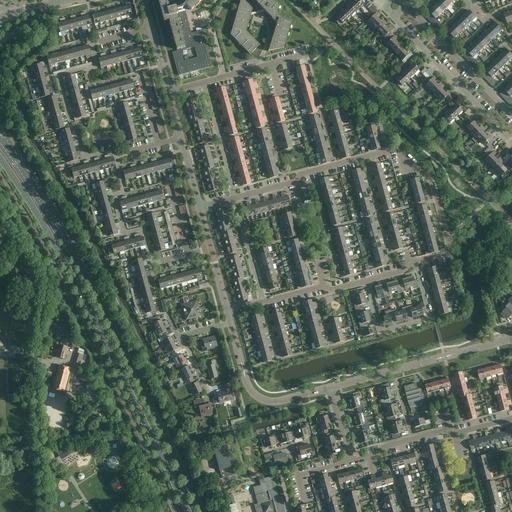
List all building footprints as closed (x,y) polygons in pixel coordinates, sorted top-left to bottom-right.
[(157,0),(164,22),(168,20),(169,24),(177,51),(172,52),(178,75),(212,66),(206,43),(203,35),(206,34),(205,29),(202,30),(195,32),(197,36),(192,37),(189,24),(185,11),(177,13),(175,3),(177,2),(176,2),(174,0),(157,0)] [(190,0),(185,5),(190,10),(200,0),(190,0)] [(243,0),(240,0),(231,31),(233,37),(249,54),(252,52),(259,45),(255,40),(246,31),(252,9),(243,0)] [(272,0),(253,0),(274,21),(276,16),(279,6),(272,0)] [(349,1),(347,3),(355,12),(359,8),(354,2),(351,4),(349,1)] [(440,1),(436,4),(443,11),(447,8),(440,1)] [(347,8),(345,10),(351,16),(355,12),(347,3),(345,5),(347,8)] [(436,4),(433,8),(439,15),(443,11),(436,4)] [(429,11),(429,12),(431,14),(433,16),(435,18),(436,18),(439,15),(433,8),(429,11)] [(341,9),(339,11),(347,20),(351,16),(345,10),(343,11),(341,9)] [(374,10),(372,12),(370,15),(372,17),(368,20),(372,25),(378,19),(376,17),(378,15),(374,10)] [(470,10),(466,14),(473,21),(476,17),(470,10)] [(347,20),(339,11),(337,13),(339,15),(337,18),(338,18),(335,21),(338,24),(341,21),(343,24),(347,20)] [(85,12),(83,13),(86,25),(92,24),(90,15),(85,17),(85,16),(85,13),(86,13),(85,12)] [(511,21),(508,12),(503,14),(507,23),(511,21)] [(466,14),(462,17),(469,24),(473,21),(466,14)] [(75,15),(73,16),(76,28),(81,27),(79,18),(75,19),(75,16),(75,15)] [(279,17),(268,51),(283,48),(292,21),(279,17)] [(462,17),(459,21),(466,28),(469,24),(462,17)] [(65,18),(62,18),(65,31),(71,30),(68,21),(65,22),(64,22),(65,18)] [(378,19),(372,25),(376,29),(385,20),(383,18),(380,21),(378,19)] [(380,33),(386,27),(384,25),(385,24),(387,22),(385,20),(376,29),(374,31),(378,35),(380,33)] [(459,21),(455,24),(462,31),(466,28),(459,21)] [(496,23),(492,27),(499,34),(502,30),(496,23)] [(455,24),(452,28),(458,35),(462,31),(455,24)] [(392,33),(394,31),(390,27),(388,29),(386,27),(380,33),(384,37),(386,39),(388,38),(390,36),(392,33)] [(492,27),(488,30),(495,37),(499,34),(492,27)] [(448,31),(450,33),(452,36),(454,38),(456,40),(458,42),(460,44),(455,38),(458,35),(452,28),(448,31)] [(488,30),(485,33),(491,40),(495,37),(488,30)] [(391,48),(397,42),(394,40),(397,38),(392,33),(390,36),(388,38),(386,39),(384,41),(391,48)] [(485,33),(481,37),(488,44),(491,40),(485,33)] [(481,37),(478,40),(484,47),(488,44),(481,37)] [(397,42),(391,48),(394,52),(404,42),(402,40),(398,44),(397,42)] [(478,40),(474,44),(481,51),(484,47),(478,40)] [(404,42),(394,52),(398,56),(404,50),(402,48),(406,44),(404,42)] [(474,44),(470,47),(477,54),(481,51),(474,44)] [(126,47),(123,48),(127,60),(132,59),(130,51),(127,51),(126,47)] [(467,51),(469,53),(471,55),(473,57),(473,58),(477,54),(470,47),(467,51)] [(115,50),(113,51),(116,63),(121,62),(119,53),(116,54),(115,50)] [(404,50),(398,56),(402,60),(402,61),(404,63),(413,55),(408,50),(406,52),(404,50)] [(105,53),(102,53),(106,66),(111,65),(109,56),(106,57),(105,53)] [(504,53),(500,56),(506,63),(510,60),(504,53)] [(500,56),(496,60),(503,67),(506,63),(500,56)] [(496,60),(493,63),(499,70),(503,67),(496,60)] [(411,66),(408,68),(414,74),(419,70),(410,61),(408,63),(411,66)] [(33,66),(34,71),(42,69),(42,67),(45,66),(44,62),(37,64),(37,65),(33,66)] [(493,63),(489,67),(496,74),(499,70),(493,63)] [(293,75),(297,74),(306,72),(304,66),(296,68),(297,72),(293,73),(293,75)] [(404,67),(402,69),(410,78),(414,74),(408,68),(407,70),(404,67)] [(485,70),(485,71),(488,73),(490,75),(492,77),(496,74),(489,67),(485,70)] [(402,74),(400,76),(406,82),(410,78),(402,69),(400,71),(402,74)] [(306,72),(297,74),(298,78),(294,79),(295,81),(299,80),(307,78),(306,72)] [(434,81),(437,78),(435,76),(434,77),(432,74),(429,77),(427,79),(429,81),(426,84),(430,89),(436,83),(434,81)] [(406,82),(400,76),(398,78),(396,75),(394,77),(402,86),(406,82)] [(49,78),(37,82),(38,87),(47,85),(46,82),(50,81),(49,78)] [(307,78),(299,80),(300,84),(296,85),(296,87),(300,86),(309,83),(307,78)] [(244,82),(245,88),(257,85),(256,82),(253,83),(252,80),(244,82)] [(436,83),(430,89),(434,93),(442,84),(441,82),(438,85),(436,83)] [(309,83),(300,86),(301,90),(298,91),(298,92),(302,91),(310,89),(309,83)] [(442,84),(434,93),(438,97),(444,91),(442,89),(444,87),(442,84)] [(257,85),(245,88),(247,94),(255,92),(254,88),(258,87),(257,85)] [(213,93),(214,96),(226,93),(225,87),(216,89),(217,93),(213,93)] [(52,89),(40,92),(41,98),(50,95),(49,92),(53,91),(52,89)] [(310,89),(302,91),(303,95),(299,96),(300,98),(303,97),(312,95),(310,89)] [(450,102),(456,96),(454,93),(452,95),(448,91),(446,93),(444,91),(438,97),(442,101),(445,98),(449,102),(450,102)] [(226,93),(214,96),(215,99),(218,98),(219,101),(228,99),(226,93)] [(312,95),(303,97),(305,101),(301,102),(301,104),(305,103),(314,101),(312,95)] [(260,96),(248,100),(250,105),(258,103),(257,100),(261,99),(260,96)] [(267,104),(268,107),(280,104),(278,98),(270,100),(271,103),(267,104)] [(217,105),(217,108),(229,105),(228,99),(219,101),(220,104),(217,105)] [(314,101),(305,103),(306,107),(302,108),(303,110),(307,109),(315,107),(314,101)] [(454,107),(452,109),(458,115),(462,111),(454,102),(452,104),(454,107)] [(258,103),(250,105),(251,111),(263,108),(262,105),(259,106),(258,103)] [(280,104),(268,107),(269,110),(272,109),(273,112),(282,109),(280,104)] [(229,105),(217,108),(218,110),(221,110),(222,113),(231,110),(229,105)] [(116,114),(117,116),(130,113),(129,107),(120,110),(121,112),(116,114)] [(315,107),(307,109),(308,113),(304,114),(304,116),(317,112),(315,107)] [(263,108),(251,111),(253,117),(261,115),(260,111),(264,111),(263,108)] [(448,108),(446,110),(454,119),(458,115),(452,109),(450,111),(448,108)] [(270,116),(271,118),(283,115),(282,109),(273,112),(274,115),(270,116)] [(220,117),(221,119),(232,116),(231,110),(222,113),(223,116),(220,117)] [(326,117),(327,119),(339,116),(337,110),(329,113),(330,116),(326,117)] [(454,119),(446,110),(444,112),(446,115),(444,117),(450,123),(454,119)] [(84,111),(76,113),(76,116),(73,116),(75,121),(82,119),(81,118),(86,116),(84,111)] [(261,115),(253,117),(254,123),(266,119),(266,117),(262,118),(261,115)] [(283,115),(271,118),(272,121),(275,120),(276,123),(285,121),(283,115)] [(232,116),(221,119),(221,122),(225,121),(225,124),(234,122),(232,116)] [(309,118),(311,124),(323,121),(322,118),(318,119),(318,116),(309,118)] [(339,116),(327,119),(328,122),(331,121),(332,124),(341,122),(339,116)] [(471,132),(477,126),(475,124),(477,122),(473,117),(470,120),(470,119),(468,122),(471,124),(467,127),(471,132)] [(119,124),(120,126),(133,123),(131,118),(122,120),(123,123),(119,124)] [(203,118),(199,119),(200,120),(192,122),(193,124),(193,127),(203,124),(202,121),(204,121),(203,118)] [(266,119),(254,123),(256,129),(264,126),(264,124),(264,123),(267,122),(266,119)] [(323,121),(311,124),(312,130),(321,128),(320,125),(323,124),(323,121)] [(223,128),(224,131),(236,128),(234,122),(225,124),(226,127),(223,128)] [(330,128),(330,131),(342,128),(341,124),(341,122),(332,124),(333,127),(330,128)] [(275,131),(275,133),(287,130),(286,125),(277,127),(278,130),(275,131)] [(367,134),(376,131),(374,125),(366,128),(367,132),(363,133),(364,135),(367,134)] [(477,126),(471,132),(475,136),(483,127),(482,125),(479,128),(477,126)] [(204,127),(204,128),(194,131),(196,135),(205,133),(204,130),(206,129),(206,126),(204,127)] [(479,140),(485,134),(483,132),(486,130),(483,127),(475,136),(472,138),(476,142),(479,140)] [(236,128),(224,131),(224,134),(228,133),(229,136),(237,134),(236,128)] [(321,128),(312,130),(314,136),(326,132),(325,130),(321,131),(321,128)] [(342,128),(330,131),(331,134),(334,133),(335,136),(344,134),(342,128)] [(257,132),(259,138),(271,135),(270,132),(266,133),(265,130),(257,132)] [(287,130),(275,133),(276,136),(279,135),(280,138),(289,136),(287,130)] [(367,134),(369,138),(365,139),(365,141),(369,139),(378,137),(376,131),(367,134)] [(326,132),(314,136),(315,141),(324,139),(323,136),(326,135),(326,132)] [(74,133),(62,136),(59,137),(60,142),(63,141),(72,139),(71,136),(75,135),(74,133)] [(136,134),(127,136),(127,138),(125,139),(126,143),(133,142),(142,140),(141,136),(137,137),(136,134)] [(333,140),(333,143),(345,140),(344,134),(335,136),(336,139),(333,140)] [(485,134),(479,140),(483,144),(487,141),(489,143),(491,141),(493,139),(489,134),(487,136),(485,134)] [(206,137),(197,140),(198,144),(208,142),(207,138),(209,138),(208,135),(206,136),(206,137)] [(271,135),(259,138),(260,144),(269,142),(268,138),(271,137),(271,135)] [(278,142),(278,145),(290,142),(289,136),(280,138),(281,142),(278,142)] [(227,144),(228,147),(240,143),(238,137),(230,140),(231,143),(227,144)] [(366,145),(367,146),(371,145),(379,143),(378,137),(369,139),(370,144),(366,145)] [(324,139),(315,141),(317,147),(329,144),(328,141),(325,142),(324,139)] [(345,140),(333,143),(334,146),(338,145),(338,148),(347,145),(345,140)] [(269,142),(260,144),(262,150),(274,146),(273,144),(269,145),(269,142)] [(290,142),(278,145),(279,148),(282,147),(283,150),(292,148),(290,142)] [(77,143),(65,147),(66,152),(75,149),(74,147),(78,145),(77,143)] [(240,143),(228,147),(229,149),(232,148),(233,151),(241,149),(240,143)] [(371,145),(372,149),(368,150),(368,152),(381,149),(379,143),(371,145)] [(329,144),(317,147),(318,153),(327,151),(326,148),(329,147),(329,144)] [(336,152),(337,154),(349,151),(347,145),(338,148),(339,151),(336,152)] [(274,146),(262,150),(263,155),(272,153),(271,150),(274,149),(274,146)] [(230,155),(231,158),(243,155),(241,149),(233,151),(234,154),(230,155)] [(491,149),(489,151),(487,154),(489,156),(485,159),(489,163),(495,158),(493,156),(495,154),(491,149)] [(327,151),(318,153),(320,159),(332,156),(331,153),(328,154),(327,151)] [(349,151),(337,154),(337,157),(341,156),(342,159),(350,157),(349,151)] [(80,153),(68,157),(69,162),(78,160),(77,157),(81,156),(80,153)] [(272,153),(263,155),(265,161),(277,158),(276,155),(273,156),(272,153)] [(109,154),(107,155),(110,168),(115,166),(113,158),(110,159),(109,154)] [(167,159),(165,160),(167,169),(171,168),(172,172),(176,171),(173,161),(173,162),(171,155),(166,156),(167,159)] [(243,155),(231,158),(232,161),(235,160),(236,163),(245,161),(243,155)] [(332,156),(320,159),(321,165),(330,162),(329,159),(333,158),(332,156)] [(99,157),(96,158),(100,170),(105,169),(103,161),(100,161),(99,157)] [(493,167),(501,159),(500,157),(497,160),(495,158),(489,163),(493,167)] [(95,163),(92,163),(94,172),(95,174),(100,173),(100,170),(96,158),(94,159),(95,163)] [(156,158),(153,159),(157,171),(162,170),(159,161),(157,162),(156,158)] [(277,158),(265,161),(266,167),(275,165),(274,162),(277,161),(277,158)] [(501,159),(493,167),(491,169),(495,174),(497,172),(503,166),(501,164),(504,162),(501,159)] [(88,160),(86,161),(89,173),(94,172),(92,163),(89,164),(88,160)] [(145,161),(143,162),(146,174),(152,173),(149,164),(146,165),(145,161)] [(233,167),(234,170),(246,166),(245,161),(236,163),(237,166),(233,167)] [(369,170),(370,173),(382,169),(380,163),(371,166),(372,169),(369,170)] [(135,164),(132,165),(136,177),(141,176),(139,167),(136,168),(135,164)] [(79,176),(77,168),(74,168),(73,165),(69,166),(71,173),(72,173),(73,177),(79,176)] [(275,165),(266,167),(268,173),(280,169),(279,167),(276,168),(275,165)] [(246,166),(234,170),(235,172),(238,171),(239,174),(248,172),(246,166)] [(505,168),(503,166),(497,172),(495,174),(497,175),(499,173),(504,179),(508,174),(506,172),(510,168),(507,166),(505,168)] [(280,169),(268,173),(269,179),(278,176),(277,173),(280,172),(280,169)] [(351,171),(353,177),(365,174),(364,171),(361,172),(360,169),(351,171)] [(382,169),(370,173),(370,175),(374,174),(375,177),(383,175),(382,169)] [(236,178),(237,181),(249,178),(248,172),(239,174),(240,178),(236,178)] [(205,179),(206,183),(216,180),(215,178),(217,177),(216,174),(214,175),(215,176),(205,179)] [(365,174),(353,177),(354,183),(363,181),(362,177),(366,176),(365,174)] [(372,181),(373,184),(385,181),(383,175),(375,177),(375,180),(372,181)] [(319,180),(321,186),(329,183),(328,179),(332,178),(332,176),(319,180)] [(249,178),(237,181),(238,184),(241,183),(242,186),(251,184),(249,178)] [(408,187),(411,186),(420,184),(418,178),(410,180),(411,184),(407,185),(408,187)] [(329,183),(321,186),(322,191),(331,189),(330,185),(337,183),(336,181),(329,183)] [(363,181),(354,183),(356,189),(368,185),(367,183),(364,184),(363,181)] [(385,181),(373,184),(374,187),(377,186),(378,189),(386,187),(385,181)] [(219,183),(217,184),(217,185),(207,187),(209,192),(218,189),(217,186),(219,186),(219,183)] [(412,190),(409,191),(406,192),(406,194),(409,193),(413,192),(421,190),(420,184),(411,186),(412,190)] [(368,185),(356,189),(358,194),(366,192),(365,189),(369,188),(368,185)] [(109,186),(96,189),(97,194),(106,192),(105,189),(109,188),(109,186)] [(375,193),(376,196),(388,192),(386,187),(378,189),(379,192),(375,193)] [(331,189),(322,191),(324,197),(333,195),(331,191),(335,190),(335,188),(331,189)] [(414,196),(410,197),(408,198),(409,199),(415,198),(423,196),(421,190),(413,192),(414,196)] [(366,192),(358,194),(359,200),(371,197),(370,194),(367,195),(366,192)] [(388,192),(376,196),(377,198),(380,198),(381,200),(389,198),(388,192)] [(333,195),(324,197),(326,203),(334,201),(333,197),(337,196),(336,194),(333,195)] [(282,197),(283,197),(286,207),(290,206),(288,196),(285,197),(284,195),(281,195),(282,197)] [(126,196),(124,196),(127,209),(132,208),(130,199),(127,200),(126,196)] [(423,196),(415,198),(416,202),(412,203),(412,205),(425,201),(423,196)] [(281,208),(279,198),(276,199),(275,197),(273,198),(273,200),(274,199),(277,209),(281,208)] [(371,197),(359,200),(361,206),(369,204),(368,201),(372,200),(371,197)] [(378,205),(379,207),(391,204),(389,198),(381,200),(382,204),(378,205)] [(273,210),(270,201),(267,201),(267,200),(264,200),(264,202),(266,202),(268,211),(273,210)] [(334,201),(326,203),(327,209),(336,207),(334,203),(338,201),(338,200),(334,201)] [(256,204),(257,204),(260,214),(264,213),(262,203),(258,204),(258,202),(255,203),(256,204)] [(247,207),(249,206),(251,216),(255,215),(253,205),(250,206),(249,204),(247,205),(247,207)] [(369,204),(361,206),(362,212),(374,209),(373,206),(370,207),(369,204)] [(391,204),(379,207),(380,210),(383,209),(384,212),(393,210),(391,204)] [(336,207),(327,209),(329,215),(337,212),(336,208),(340,207),(340,205),(336,207)] [(415,214),(419,213),(427,211),(425,205),(417,207),(418,211),(414,212),(415,214)] [(374,209),(362,212),(364,218),(372,215),(371,212),(375,211),(374,209)] [(225,214),(227,214),(226,211),(224,211),(225,213),(215,215),(216,220),(226,217),(225,214)] [(337,212),(329,215),(330,220),(339,218),(338,214),(342,213),(341,211),(337,212)] [(427,211),(419,213),(420,217),(416,218),(416,220),(420,219),(429,216),(427,211)] [(278,216),(279,220),(280,222),(283,221),(292,218),(290,212),(278,216)] [(382,220),(383,223),(395,219),(393,213),(385,216),(386,219),(382,220)] [(421,223),(417,224),(415,224),(416,226),(422,224),(430,222),(429,216),(420,219),(421,223)] [(339,218),(330,220),(332,226),(340,224),(339,220),(343,219),(343,217),(339,218)] [(283,221),(284,225),(281,226),(281,227),(285,226),(294,224),(292,218),(283,221)] [(365,221),(366,227),(378,224),(378,221),(374,222),(373,219),(365,221)] [(395,219),(383,223),(384,225),(387,224),(388,227),(397,225),(395,219)] [(229,220),(227,220),(227,221),(217,224),(218,228),(228,226),(227,223),(229,222),(229,220)] [(430,222),(422,224),(423,228),(419,229),(419,231),(423,230),(432,228),(430,222)] [(285,226),(286,230),(282,231),(283,233),(286,232),(295,230),(294,224),(285,226)] [(378,224),(366,227),(368,233),(376,231),(376,227),(379,226),(378,224)] [(385,231),(386,234),(398,231),(397,225),(388,227),(389,230),(385,231)] [(333,230),(334,236),(343,233),(342,229),(346,228),(345,226),(333,230)] [(234,230),(233,228),(229,229),(229,230),(222,232),(223,237),(232,234),(232,231),(234,230)] [(432,228),(423,230),(424,234),(421,235),(421,237),(425,236),(433,234),(432,228)] [(286,232),(288,236),(284,237),(284,239),(297,236),(295,230),(286,232)] [(376,231),(368,233),(369,239),(381,235),(381,233),(377,234),(376,231)] [(398,231),(386,234),(387,237),(390,236),(391,239),(400,237),(398,231)] [(343,233),(334,236),(336,241),(344,239),(343,235),(347,234),(347,232),(343,233)] [(139,233),(137,234),(140,247),(146,245),(143,237),(142,237),(140,237),(139,233)] [(433,234),(425,236),(426,240),(422,241),(422,243),(426,242),(435,239),(433,234)] [(381,235),(369,239),(371,244),(380,242),(379,239),(382,238),(381,235)] [(129,236),(126,237),(130,249),(135,248),(133,239),(130,240),(129,236)] [(236,239),(235,236),(233,237),(234,238),(224,241),(225,245),(235,243),(234,240),(236,239)] [(389,243),(389,246),(401,242),(400,237),(391,239),(392,242),(389,243)] [(344,239),(336,241),(338,247),(346,245),(345,241),(349,240),(348,238),(344,239)] [(287,249),(291,248),(290,247),(299,245),(298,239),(289,242),(290,246),(286,247),(287,249)] [(435,239),(426,242),(427,246),(424,247),(424,249),(428,248),(436,245),(435,239)] [(380,242),(371,244),(373,250),(384,247),(384,244),(380,245),(380,242)] [(401,242),(389,246),(390,248),(393,247),(394,251),(403,248),(401,242)] [(346,245),(338,247),(339,253),(348,251),(347,251),(346,247),(354,245),(353,243),(346,245)] [(164,244),(155,246),(156,249),(153,250),(154,254),(161,252),(160,251),(165,250),(164,244)] [(238,248),(237,245),(236,246),(236,247),(226,250),(227,254),(237,251),(236,248),(238,248)] [(290,247),(291,248),(292,251),(288,253),(288,254),(292,253),(301,251),(299,245),(290,247)] [(436,245),(428,248),(429,252),(425,253),(426,254),(438,251),(436,245)] [(261,253),(260,255),(269,253),(271,252),(271,251),(269,252),(267,247),(256,250),(256,251),(261,253)] [(384,247),(373,250),(374,256),(383,254),(382,251),(385,250),(384,247)] [(348,251),(339,253),(341,259),(349,257),(349,256),(348,252),(354,251),(353,249),(347,251),(348,251)] [(292,253),(293,257),(289,258),(290,260),(294,259),(302,257),(301,251),(292,253)] [(260,255),(257,256),(257,257),(262,258),(262,261),(271,259),(273,258),(272,257),(270,258),(269,253),(260,255)] [(383,254),(374,256),(376,262),(388,259),(387,256),(384,257),(383,254)] [(349,257),(341,259),(342,265),(351,262),(350,258),(353,257),(353,255),(349,256),(349,257)] [(294,259),(295,263),(291,264),(291,266),(295,265),(304,263),(302,257),(294,259)] [(262,261),(259,262),(259,263),(264,264),(263,267),(272,264),(274,264),(274,263),(272,263),(271,259),(262,261)] [(388,259),(376,262),(377,268),(386,265),(385,262),(388,261),(388,259)] [(351,262),(342,265),(344,270),(352,268),(351,264),(357,262),(357,261),(351,262)] [(147,262),(134,266),(136,271),(144,269),(143,266),(147,265),(147,262)] [(295,265),(296,269),(292,270),(293,272),(297,271),(305,268),(304,263),(295,265)] [(263,267),(260,267),(261,269),(266,270),(265,272),(265,273),(274,270),(276,270),(275,269),(273,269),(272,264),(263,267)] [(197,270),(195,270),(197,279),(199,285),(206,284),(205,280),(200,282),(199,278),(202,277),(201,273),(203,273),(201,266),(196,267),(197,270)] [(352,268),(344,270),(345,276),(354,274),(353,270),(359,268),(358,266),(352,268)] [(427,269),(429,275),(437,273),(436,268),(440,267),(440,266),(427,269)] [(307,274),(305,268),(297,271),(293,272),(295,277),(298,276),(307,274)] [(186,269),(183,269),(187,282),(192,280),(189,272),(187,272),(186,269)] [(265,273),(265,272),(262,273),(262,274),(267,276),(267,278),(275,276),(277,276),(277,274),(275,275),(274,270),(265,273)] [(175,271),(173,272),(176,285),(181,283),(179,275),(176,275),(175,271)] [(437,273),(429,275),(431,281),(439,279),(438,274),(442,273),(441,272),(437,273)] [(149,273),(137,276),(138,281),(147,279),(146,277),(150,276),(149,273)] [(165,274),(162,275),(166,287),(171,286),(169,277),(166,278),(165,274)] [(298,276),(299,280),(296,281),(296,283),(300,282),(308,280),(307,274),(298,276)] [(267,278),(263,279),(264,280),(269,282),(268,284),(277,282),(278,282),(279,281),(278,280),(277,281),(275,276),(267,278)] [(413,277),(407,278),(410,287),(411,291),(414,290),(413,289),(419,288),(417,281),(414,281),(413,277)] [(403,284),(401,285),(403,292),(408,290),(407,288),(410,287),(407,278),(402,279),(403,284)] [(439,279),(431,281),(432,286),(441,284),(439,280),(443,279),(443,278),(439,279)] [(300,282),(301,286),(297,287),(298,289),(310,286),(308,280),(300,282)] [(397,281),(391,282),(394,291),(397,290),(397,293),(403,292),(401,285),(398,286),(397,281)] [(268,284),(265,285),(265,286),(270,287),(270,290),(270,293),(276,292),(275,288),(278,288),(277,282),(268,284)] [(387,289),(385,289),(387,296),(392,295),(391,292),(394,291),(391,282),(386,284),(387,289)] [(441,284),(432,286),(434,292),(442,290),(441,286),(445,285),(444,283),(441,284)] [(247,287),(246,284),(244,285),(244,286),(235,289),(236,293),(246,290),(245,287),(247,287)] [(381,285),(375,287),(377,296),(380,295),(380,298),(387,296),(385,289),(385,290),(382,291),(381,285)] [(442,290),(434,292),(435,298),(443,295),(442,291),(446,290),(446,291),(449,290),(448,288),(446,289),(442,290)] [(357,291),(351,293),(352,298),(355,298),(356,300),(364,298),(363,293),(358,294),(357,291)] [(249,296),(248,293),(246,293),(247,295),(237,297),(238,302),(248,299),(247,296),(249,296)] [(443,295),(435,298),(437,303),(445,301),(444,297),(448,296),(447,294),(443,295)] [(182,305),(184,312),(191,310),(189,303),(187,303),(186,301),(188,300),(187,296),(182,298),(184,304),(182,305)] [(364,298),(356,300),(356,303),(354,304),(355,310),(362,308),(361,305),(366,303),(364,298)] [(161,300),(165,313),(168,312),(167,307),(169,307),(169,306),(170,306),(169,303),(168,303),(168,302),(167,299),(161,300)] [(303,302),(304,308),(316,305),(316,303),(312,304),(311,300),(303,302)] [(445,301),(437,303),(438,309),(447,307),(446,303),(450,302),(449,300),(445,301)] [(197,301),(189,303),(191,310),(199,308),(197,301)] [(418,306),(415,307),(418,316),(423,315),(422,310),(424,309),(422,302),(417,304),(418,306)] [(147,313),(145,313),(146,318),(152,316),(152,313),(158,311),(157,307),(154,308),(154,305),(145,308),(147,313)] [(316,305),(304,308),(306,314),(314,311),(313,308),(317,307),(316,305)] [(412,305),(406,307),(408,313),(411,313),(412,318),(418,316),(415,307),(412,308),(412,305)] [(447,307),(438,309),(440,315),(448,313),(447,309),(455,307),(454,305),(447,307)] [(402,311),(399,312),(402,320),(407,319),(406,314),(408,313),(406,307),(401,308),(402,311)] [(511,313),(506,307),(502,311),(503,312),(500,314),(505,318),(507,316),(509,318),(511,315),(511,313)] [(199,308),(191,310),(193,318),(201,316),(199,308)] [(268,315),(269,318),(281,314),(279,308),(271,311),(271,314),(268,315)] [(360,315),(360,318),(369,316),(368,310),(363,312),(362,309),(355,311),(357,316),(360,315)] [(390,310),(392,318),(395,317),(396,322),(402,320),(399,312),(396,312),(396,309),(391,311),(390,310)] [(191,310),(184,312),(186,320),(189,319),(189,320),(191,320),(191,318),(193,318),(191,310)] [(382,316),(385,325),(391,323),(389,317),(392,317),(392,318),(390,310),(384,311),(385,315),(382,316)] [(314,311),(306,314),(307,320),(319,316),(319,314),(315,315),(314,311)] [(250,316),(252,322),(264,319),(263,316),(260,317),(259,314),(250,316)] [(281,314),(269,318),(269,320),(273,319),(274,322),(282,320),(281,314)] [(319,316),(307,320),(309,325),(318,323),(317,320),(320,319),(319,316)] [(369,316),(360,318),(361,321),(358,322),(360,327),(367,325),(366,322),(371,321),(369,316)] [(149,322),(152,322),(153,324),(156,329),(167,324),(165,321),(162,323),(159,317),(148,319),(149,322)] [(327,324),(327,327),(339,323),(338,318),(329,320),(330,323),(327,324)] [(264,319),(252,322),(254,328),(262,326),(261,322),(265,321),(264,319)] [(271,326),(272,329),(284,326),(282,320),(274,322),(274,325),(271,326)] [(318,323),(309,325),(310,331),(322,328),(322,325),(318,326),(318,323)] [(339,323),(327,327),(328,329),(331,328),(332,332),(341,329),(339,323)] [(167,324),(156,329),(158,335),(160,338),(161,338),(166,335),(165,332),(166,331),(165,329),(169,327),(167,324)] [(262,326),(254,328),(255,334),(267,330),(266,328),(263,329),(262,326)] [(284,326),(272,329),(273,332),(276,331),(277,334),(285,332),(284,326)] [(365,333),(365,336),(374,334),(372,327),(367,329),(366,326),(359,328),(361,334),(365,333)] [(322,328),(310,331),(312,337),(321,335),(320,332),(323,331),(322,328)] [(330,336),(330,338),(342,335),(341,329),(332,332),(333,335),(330,336)] [(267,330),(255,334),(257,339),(265,337),(264,334),(268,333),(267,330)] [(274,338),(275,341),(287,337),(285,332),(277,334),(278,337),(274,338)] [(166,335),(161,338),(162,341),(164,340),(167,346),(173,343),(170,337),(168,338),(166,335)] [(321,335),(312,337),(314,343),(326,339),(325,337),(321,338),(321,335)] [(342,335),(330,338),(331,341),(335,340),(335,343),(344,341),(342,335)] [(206,348),(217,345),(214,337),(203,340),(204,345),(201,345),(203,351),(207,350),(206,348)] [(265,337),(257,339),(258,345),(270,342),(269,339),(266,340),(265,337)] [(287,337),(275,341),(276,343),(279,342),(280,346),(288,343),(287,337)] [(326,339),(314,343),(315,349),(324,346),(323,343),(326,342),(326,339)] [(67,355),(69,351),(66,350),(68,343),(65,343),(65,341),(61,340),(57,357),(64,359),(65,355),(67,355)] [(270,342),(258,345),(260,351),(268,349),(267,346),(271,345),(270,342)] [(173,343),(167,346),(170,353),(168,353),(170,356),(175,353),(174,351),(177,349),(173,343)] [(277,350),(278,352),(290,349),(288,343),(280,346),(281,349),(277,350)] [(79,348),(77,353),(74,362),(80,364),(83,355),(84,350),(79,348)] [(268,349),(260,351),(261,357),(273,354),(273,351),(269,352),(268,349)] [(290,349),(278,352),(279,355),(282,354),(283,357),(292,355),(290,349)] [(273,354),(261,357),(258,358),(260,363),(263,363),(271,361),(271,357),(274,356),(273,354)] [(179,367),(188,363),(186,360),(184,360),(181,355),(174,358),(179,367)] [(210,379),(217,377),(214,365),(216,364),(214,360),(208,362),(209,365),(207,366),(210,379)] [(501,364),(495,366),(497,374),(503,373),(501,364)] [(66,392),(72,368),(59,365),(53,389),(66,392)] [(184,379),(187,384),(194,381),(192,378),(195,377),(189,366),(182,369),(186,378),(184,379)] [(486,377),(484,369),(478,371),(480,379),(486,377)] [(452,379),(452,381),(464,378),(463,372),(454,374),(455,378),(452,379)] [(449,378),(443,380),(445,388),(451,387),(449,378)] [(194,381),(187,384),(190,390),(192,389),(195,395),(202,392),(198,382),(195,384),(194,381)] [(412,412),(427,408),(422,390),(421,390),(421,387),(419,387),(418,388),(416,383),(404,386),(410,407),(411,407),(412,412)] [(434,392),(432,383),(426,385),(428,393),(434,392)] [(229,400),(234,399),(231,389),(230,390),(229,384),(222,386),(223,392),(217,393),(219,403),(224,401),(224,400),(229,399),(229,400)] [(382,390),(383,395),(393,392),(391,386),(387,388),(386,384),(378,386),(379,391),(382,390)] [(455,390),(456,393),(467,389),(466,384),(458,386),(458,389),(455,390)] [(495,388),(496,394),(508,391),(508,388),(504,389),(503,386),(495,388)] [(467,389),(456,393),(456,395),(460,394),(461,398),(463,397),(469,395),(467,389)] [(508,391),(496,394),(498,400),(506,397),(505,394),(509,393),(508,391)] [(348,398),(350,404),(359,401),(358,398),(361,397),(359,392),(352,394),(353,397),(348,398)] [(383,404),(391,402),(390,399),(394,398),(393,392),(383,395),(384,399),(380,400),(382,404),(383,404)] [(463,397),(464,403),(472,400),(471,394),(469,395),(463,397)] [(205,415),(212,413),(209,403),(202,405),(200,399),(193,401),(195,408),(198,407),(200,414),(205,413),(205,415)] [(359,401),(350,404),(351,409),(356,408),(357,411),(364,409),(363,404),(360,404),(359,401)] [(391,402),(383,404),(384,408),(387,407),(388,412),(398,409),(396,403),(391,405),(391,402)] [(511,402),(499,405),(501,411),(509,409),(508,405),(511,404),(511,402)] [(353,415),(354,421),(364,418),(363,415),(366,414),(364,409),(357,411),(358,414),(353,415)] [(386,417),(387,421),(395,419),(394,416),(399,415),(398,409),(388,412),(389,416),(386,417)] [(476,412),(467,414),(469,420),(477,418),(476,412)] [(319,420),(320,424),(329,422),(328,419),(329,419),(328,415),(324,416),(323,413),(315,415),(317,421),(319,420)] [(414,421),(415,427),(426,424),(425,420),(430,419),(428,413),(420,415),(421,418),(414,421)] [(364,418),(354,421),(356,426),(361,425),(362,428),(369,426),(367,421),(365,421),(364,418)] [(395,419),(387,421),(389,425),(391,424),(393,429),(402,426),(401,420),(396,422),(395,419)] [(329,422),(320,424),(322,430),(319,431),(320,435),(328,432),(327,429),(331,428),(330,424),(329,422)] [(301,429),(303,438),(308,436),(308,435),(311,434),(308,423),(305,424),(305,426),(300,427),(301,429)] [(357,432),(359,438),(368,435),(367,432),(370,431),(369,426),(362,428),(362,431),(357,432)] [(402,426),(393,429),(394,433),(391,434),(392,439),(400,436),(399,433),(404,432),(402,426)] [(301,429),(293,431),(295,439),(298,438),(298,439),(303,438),(301,429)] [(293,431),(285,433),(287,442),(292,441),(292,439),(295,439),(293,431)] [(500,431),(497,432),(498,434),(499,433),(501,442),(507,440),(505,432),(500,433),(500,431)] [(285,433),(276,436),(279,443),(282,442),(282,443),(287,442),(285,433)] [(324,438),(326,445),(335,443),(333,436),(331,436),(330,433),(322,436),(322,439),(324,438)] [(498,434),(493,435),(495,444),(501,442),(499,433),(498,434)] [(486,437),(481,438),(483,447),(489,445),(487,437),(488,436),(488,434),(485,435),(486,437)] [(368,435),(359,438),(360,443),(366,442),(367,446),(374,444),(372,438),(369,438),(368,435)] [(488,436),(487,437),(489,445),(491,445),(495,444),(493,435),(488,436)] [(271,446),(269,438),(268,436),(263,437),(263,439),(260,440),(262,447),(265,446),(265,448),(271,446)] [(276,436),(269,438),(271,446),(276,445),(276,444),(279,443),(276,436)] [(91,441),(94,447),(102,443),(99,437),(91,441)] [(475,438),(473,438),(474,440),(475,440),(477,449),(483,447),(481,438),(476,440),(475,438)] [(474,440),(469,442),(470,446),(471,450),(477,449),(475,440),(474,440)] [(335,443),(326,445),(328,451),(325,452),(326,455),(335,453),(335,450),(337,449),(335,443)] [(60,456),(61,456),(62,456),(62,455),(62,454),(63,454),(68,453),(69,454),(72,452),(66,444),(56,450),(59,455),(59,456),(60,456)] [(309,444),(304,446),(306,454),(311,453),(312,456),(315,455),(313,448),(310,449),(309,444)] [(424,446),(426,452),(434,450),(432,444),(424,446)] [(222,478),(237,474),(232,454),(228,455),(226,449),(226,446),(213,449),(214,452),(218,468),(219,470),(220,470),(222,478)] [(306,454),(304,446),(298,447),(300,452),(297,452),(299,459),(301,459),(301,455),(306,454)] [(276,465),(287,462),(285,453),(274,456),(276,465)] [(413,453),(407,455),(410,463),(416,462),(413,453)] [(407,455),(402,457),(404,465),(410,463),(407,455)] [(477,457),(479,463),(487,461),(485,455),(477,457)] [(436,456),(427,458),(429,464),(437,462),(436,456)] [(398,466),(396,458),(390,460),(392,468),(398,466)] [(487,461),(479,463),(480,469),(489,467),(487,461)] [(437,462),(429,464),(430,470),(432,469),(439,467),(437,462)] [(432,469),(434,475),(442,473),(440,467),(439,467),(432,469)] [(489,467),(480,469),(482,475),(490,473),(489,467)] [(360,469),(354,470),(356,479),(362,477),(360,469)] [(354,470),(348,472),(350,480),(356,479),(354,470)] [(348,472),(342,474),(344,482),(350,480),(348,472)] [(383,477),(379,478),(381,486),(387,484),(384,472),(382,473),(383,477)] [(386,472),(384,472),(387,484),(393,483),(391,474),(387,475),(386,472)] [(442,473),(434,475),(435,481),(444,479),(442,473)] [(490,473),(482,475),(484,481),(492,479),(490,473)] [(318,476),(320,482),(332,479),(331,476),(328,477),(327,474),(318,476)] [(344,482),(342,474),(336,475),(339,483),(344,482)] [(254,504),(254,506),(257,505),(258,507),(263,505),(262,502),(270,500),(273,500),(273,499),(278,498),(275,489),(275,486),(278,485),(276,475),(274,476),(262,479),(259,480),(260,485),(253,487),(256,498),(258,497),(260,503),(254,504)] [(375,487),(372,475),(370,476),(371,480),(367,481),(370,489),(375,487)] [(374,475),(372,475),(375,487),(381,486),(379,478),(375,478),(374,475)] [(396,483),(397,485),(409,482),(407,476),(399,478),(400,482),(396,483)] [(332,479),(320,482),(322,488),(330,485),(329,482),(333,481),(332,479)] [(444,479),(435,481),(437,487),(445,484),(444,479)] [(486,483),(488,489),(496,487),(494,481),(486,483)] [(409,482),(397,485),(397,487),(401,486),(402,490),(410,488),(409,482)] [(445,484),(437,487),(438,492),(447,490),(445,484)] [(330,485),(322,488),(323,493),(335,490),(334,488),(331,489),(330,485)] [(399,494),(400,497),(412,493),(410,488),(402,490),(403,493),(399,494)] [(335,490),(323,493),(325,499),(335,496),(333,497),(332,493),(336,492),(335,490)] [(344,498),(345,500),(357,497),(355,491),(347,493),(348,497),(344,498)] [(412,493),(400,497),(400,499),(404,498),(405,501),(413,499),(412,493)] [(437,496),(439,502),(447,500),(446,494),(437,496)] [(384,497),(385,503),(394,501),(392,495),(384,497)] [(335,496),(325,499),(327,499),(328,505),(337,502),(335,496)] [(284,511),(281,497),(278,498),(273,499),(273,500),(270,500),(262,502),(263,505),(258,507),(257,505),(254,506),(255,511),(284,511)] [(357,497),(345,500),(345,502),(349,501),(350,505),(358,503),(357,497)] [(413,499),(405,501),(407,507),(415,505),(413,499)] [(447,500),(439,502),(441,508),(449,506),(447,500)] [(394,501),(385,503),(387,509),(395,507),(394,501)] [(337,502),(328,505),(330,510),(338,508),(337,502)] [(347,509),(348,511),(360,508),(358,503),(350,505),(351,508),(347,509)]
